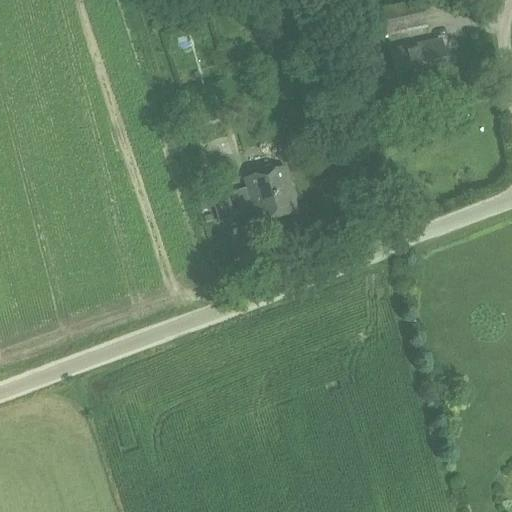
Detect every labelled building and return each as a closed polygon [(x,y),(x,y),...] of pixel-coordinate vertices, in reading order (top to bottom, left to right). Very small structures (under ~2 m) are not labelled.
[(426,28),(420,1),(381,10),(387,37),(426,28)] [(391,51),(400,89),(450,78),(441,40),(391,51)] [(373,127),(377,144),(387,142),(383,124),(373,127)] [(252,202),(258,224),(298,213),(285,168),(245,179),(248,189),(214,199),(220,223),(246,216),(242,205),(252,202)] [(197,199),(200,210),(209,208),(205,196),(197,199)]
